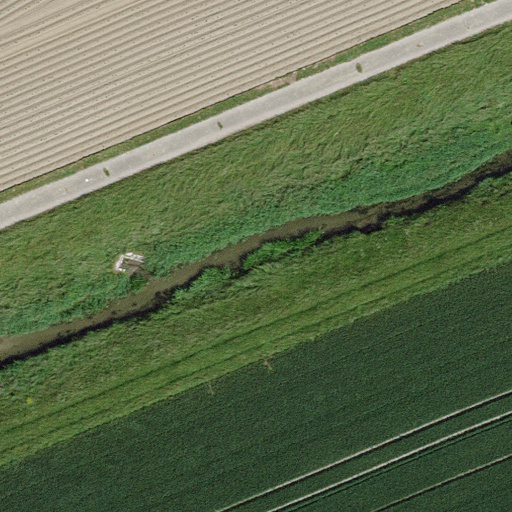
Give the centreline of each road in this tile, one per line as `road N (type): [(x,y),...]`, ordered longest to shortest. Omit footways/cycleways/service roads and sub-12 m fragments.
road 1 (track): [(0,463),(511,241)]
road 2 (track): [(511,10),(0,221)]
